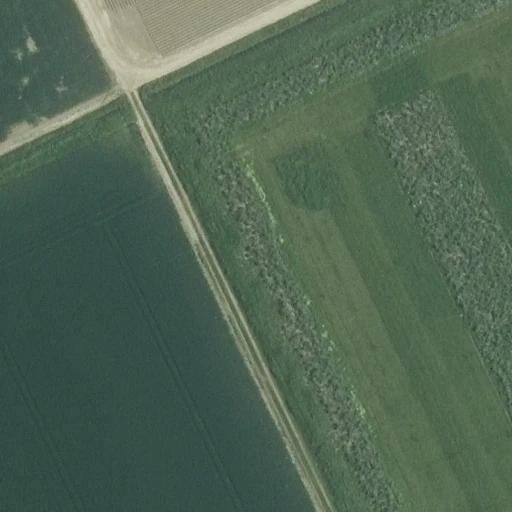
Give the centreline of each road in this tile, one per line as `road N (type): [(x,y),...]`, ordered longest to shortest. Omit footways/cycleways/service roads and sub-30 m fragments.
road 1 (track): [(330,511),(89,0)]
road 2 (track): [(126,77),(146,77),(310,0)]
